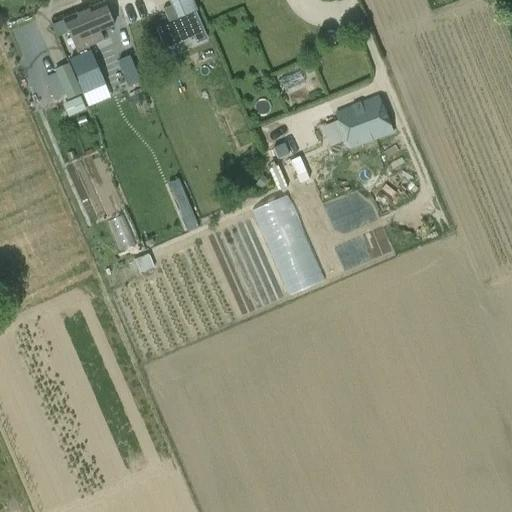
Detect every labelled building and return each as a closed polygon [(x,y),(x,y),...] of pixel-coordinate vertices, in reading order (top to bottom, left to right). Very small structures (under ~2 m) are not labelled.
[(94,32),(114,23),(104,1),(63,19),(64,21),(53,26),(58,37),(69,32),(77,50),(98,41),(94,32)] [(196,13),(185,17),(197,45),(208,40),(196,13)] [(72,55),(82,92),(104,86),(94,50),(72,55)] [(132,61),(120,66),(131,92),(143,87),(132,61)] [(336,113),(350,147),(338,152),(342,163),(358,157),(354,149),(393,134),(378,96),(336,113)] [(69,117),(86,110),(81,97),(63,104),(69,117)] [(84,116),(77,119),(80,127),(88,124),(84,116)] [(284,143),(273,148),(278,159),(289,154),(284,143)] [(263,189),(269,180),(262,176),(257,185),(263,189)] [(185,195),(174,200),(187,231),(198,226),(185,195)]
